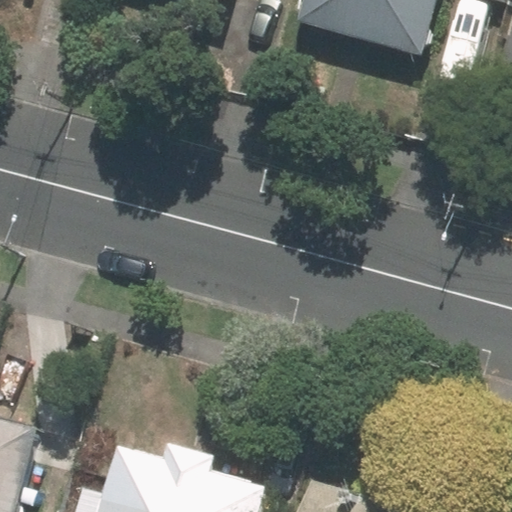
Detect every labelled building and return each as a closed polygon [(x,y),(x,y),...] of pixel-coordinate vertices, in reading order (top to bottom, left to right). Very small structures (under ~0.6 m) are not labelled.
[(316,0),(309,30),(432,63),(449,0),(316,0)] [(479,0),(509,8),(511,0),(479,0)] [(0,511),(18,511),(40,424),(0,414),(0,511)] [(219,468),(224,450),(175,437),(170,455),(128,444),(108,511),(266,511),(274,484),(219,468)] [(440,511),(323,479),(314,511),(440,511)]
